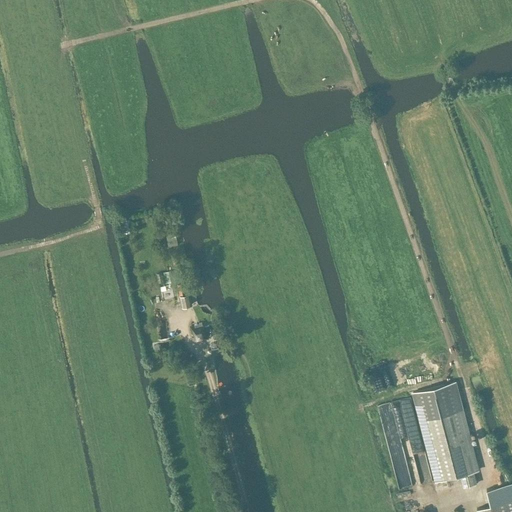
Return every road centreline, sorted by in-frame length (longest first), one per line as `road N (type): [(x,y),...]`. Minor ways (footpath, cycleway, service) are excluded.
road 1 (track): [(474,511),(486,457),(341,38),(313,0)]
road 2 (track): [(511,221),(424,14),(448,2)]
road 3 (track): [(258,0),(61,45)]
